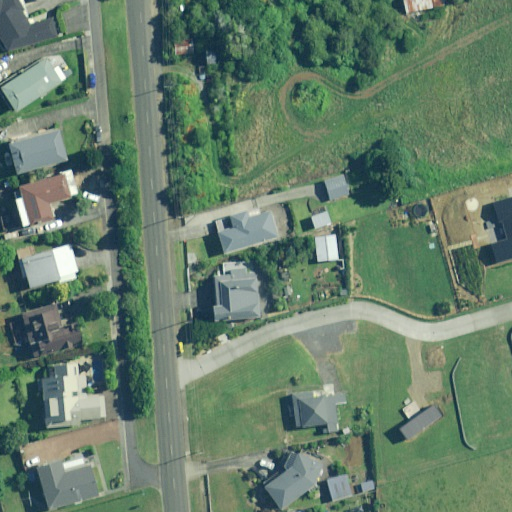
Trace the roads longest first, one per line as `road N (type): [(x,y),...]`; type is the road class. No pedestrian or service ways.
road 1 (tertiary): [(138,0),(166,380)]
road 2 (residential): [(166,380),(326,313),(380,314),(438,332),(511,310)]
road 3 (tertiary): [(166,380),(176,511)]
